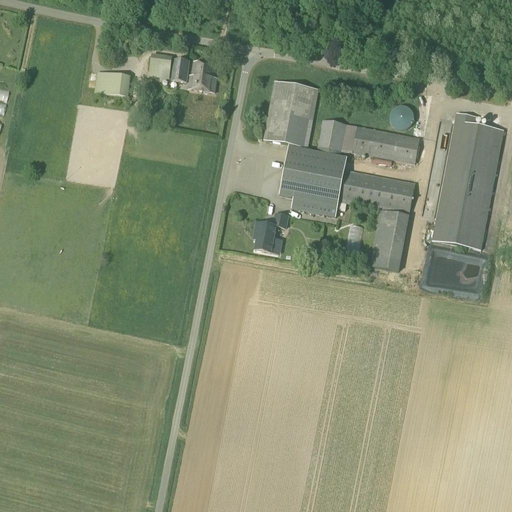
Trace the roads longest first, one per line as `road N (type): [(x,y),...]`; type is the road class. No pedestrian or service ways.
road 1 (unclassified): [(158,511),(250,51)]
road 2 (unclassified): [(250,51),(0,2)]
road 3 (unclassified): [(511,95),(313,60)]
